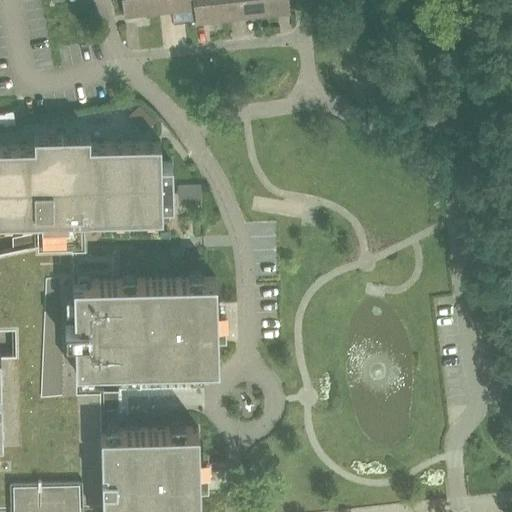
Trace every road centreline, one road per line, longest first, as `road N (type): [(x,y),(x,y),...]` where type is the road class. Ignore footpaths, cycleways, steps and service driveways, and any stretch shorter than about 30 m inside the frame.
road 1 (residential): [(118,62),(182,120),(313,102)]
road 2 (residential): [(118,62),(308,39)]
